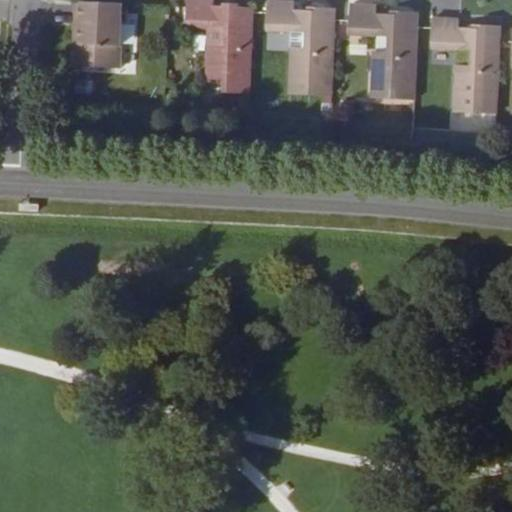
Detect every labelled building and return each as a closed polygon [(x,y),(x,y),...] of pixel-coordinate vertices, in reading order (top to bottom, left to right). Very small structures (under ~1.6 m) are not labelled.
[(225,94),(250,96),(254,13),(254,10),(216,8),(215,0),(188,0),(189,7),(188,27),(228,30),(228,46),(210,45),(209,80),(226,82),(225,94)] [(291,96),(333,98),(336,20),(337,10),(296,8),(295,2),(269,1),(269,14),(268,32),(309,33),(308,50),(293,49),(291,96)] [(124,5),(99,4),(77,3),(74,68),(83,68),(121,70),(124,5)] [(374,100),(416,102),(419,28),(420,14),(379,12),(379,7),(353,5),(352,20),(351,36),(392,38),(391,53),(376,53),(374,100)] [(456,114),(499,115),(501,43),(502,27),(461,26),(461,20),(434,18),(434,29),(434,50),(474,51),(474,68),(458,67),(456,114)]
